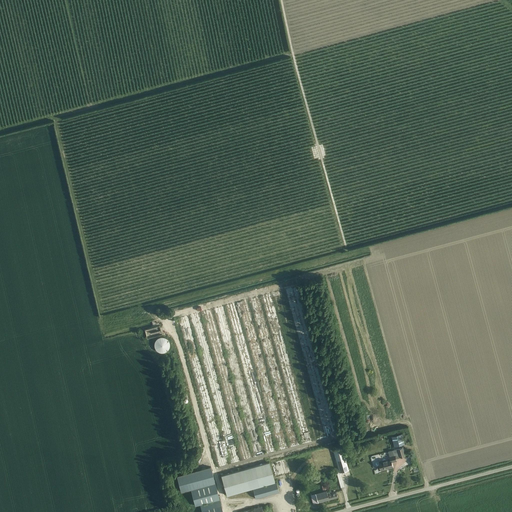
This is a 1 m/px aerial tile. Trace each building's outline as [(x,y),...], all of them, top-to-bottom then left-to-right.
[(321,436),(334,433),(299,281),(287,284),(321,436)] [(271,291),(177,315),(217,467),(311,442),(271,291)] [(159,337),(158,337),(157,338),(156,340),(155,341),(154,343),(154,344),(154,346),(155,347),(156,349),(157,350),(158,351),(159,351),(161,352),(163,352),(164,351),(166,351),(167,350),(168,349),(169,347),(169,346),(169,344),(169,343),(169,341),(168,340),(167,338),(166,337),(164,337),(163,336),(161,336),(159,337)] [(392,435),(395,446),(405,443),(402,432),(392,435)] [(340,472),(348,470),(342,447),(333,449),(340,472)] [(396,458),(400,457),(398,449),(393,450),(395,455),(390,457),(390,458),(379,461),(376,462),(375,463),(376,465),(377,466),(378,470),(381,470),(393,467),(391,462),(396,460),(396,458)] [(287,456),(271,459),(274,474),(291,471),(287,456)] [(269,462),(221,475),(226,495),(275,482),(269,462)] [(215,482),(210,466),(176,476),(181,491),(215,482)] [(229,505),(279,491),(276,482),(227,496),(229,505)] [(219,499),(215,483),(190,489),(195,506),(219,499)] [(326,490),(310,495),(313,503),(337,497),(336,492),(331,493),(330,490),(326,491),(326,490)] [(222,511),(219,499),(200,505),(201,511),(222,511)]
